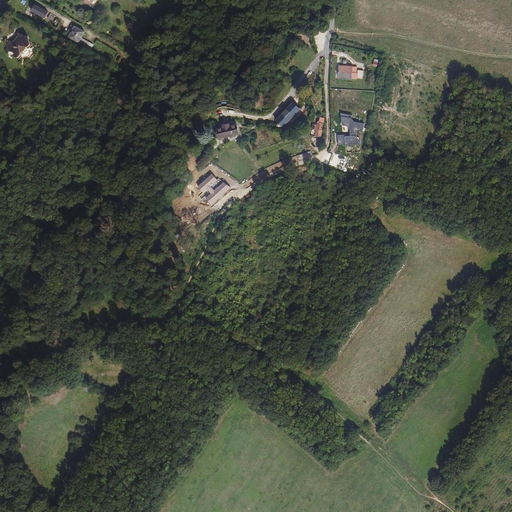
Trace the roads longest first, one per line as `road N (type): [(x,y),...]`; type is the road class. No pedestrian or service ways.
road 1 (track): [(177,308),(229,207),(254,185),(326,150),(327,65)]
road 2 (track): [(177,308),(144,278),(125,246),(133,238),(10,125),(0,91)]
road 3 (track): [(50,511),(175,313)]
road 4 (track): [(511,55),(329,34)]
road 5 (residential): [(328,42),(271,115),(225,110)]
